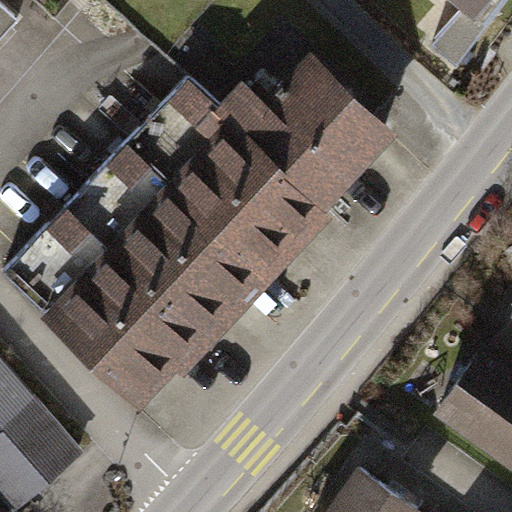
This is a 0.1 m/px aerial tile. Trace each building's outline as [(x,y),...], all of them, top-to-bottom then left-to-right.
[(0,0),(0,42),(21,19),(0,0)] [(460,0),(468,6),(435,43),(460,64),(508,0),(460,0)] [(248,82),(226,107),(323,199),(389,129),(315,58),(292,85),(287,80),(281,87),(287,91),(272,104),(248,82)] [(226,107),(192,75),(130,139),(262,263),(323,199),(226,107)] [(262,263),(130,139),(69,204),(201,328),(262,263)] [(201,328),(69,204),(8,269),(139,393),(201,328)] [(511,366),(486,348),(444,407),(511,455),(511,366)] [(0,365),(0,511),(16,511),(0,493),(0,480),(21,504),(81,452),(34,397),(31,401),(0,365)] [(364,467),(331,511),(418,511),(421,508),(364,467)]
